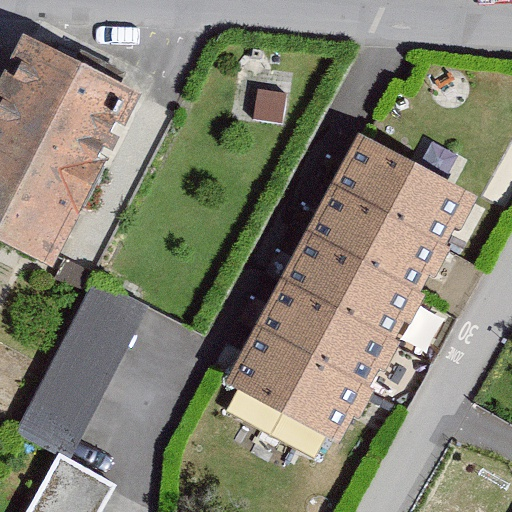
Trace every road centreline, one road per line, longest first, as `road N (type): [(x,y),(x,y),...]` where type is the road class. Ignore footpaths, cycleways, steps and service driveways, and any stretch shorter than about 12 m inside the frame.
road 1 (residential): [(387,511),(511,290)]
road 2 (unknown): [(162,346),(134,511)]
road 3 (residential): [(511,9),(371,0)]
